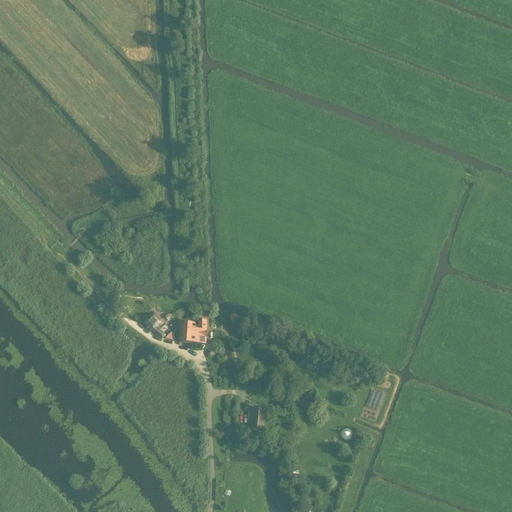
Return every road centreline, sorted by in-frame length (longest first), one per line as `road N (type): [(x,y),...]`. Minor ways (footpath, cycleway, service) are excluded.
road 1 (track): [(178,215),(171,0)]
road 2 (unclassified): [(210,511),(208,384)]
